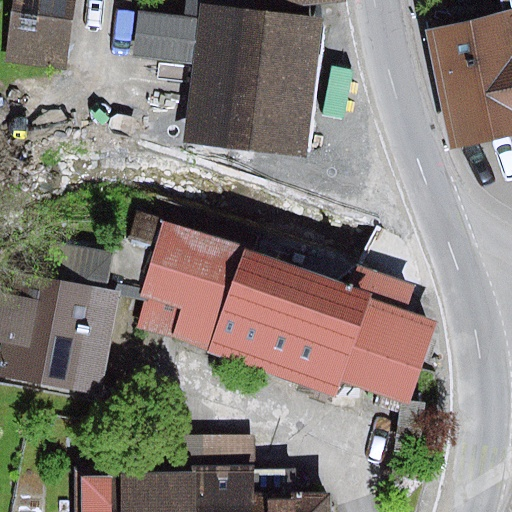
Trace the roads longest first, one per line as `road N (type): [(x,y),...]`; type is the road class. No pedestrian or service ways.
road 1 (tertiary): [(469,511),(484,383),(449,238)]
road 2 (tertiary): [(449,238),(393,93),(375,0)]
